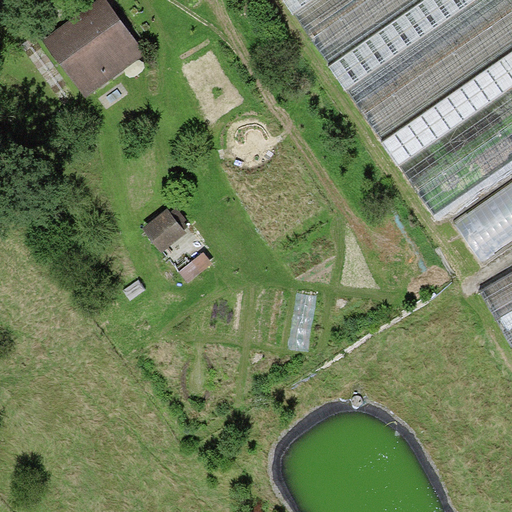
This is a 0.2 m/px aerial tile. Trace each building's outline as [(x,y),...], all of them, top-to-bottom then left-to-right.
[(107,0),(98,0),(43,39),(84,97),(146,54),(107,0)] [(511,0),(286,0),(436,220),(511,166),(511,0)] [(511,241),(511,180),(454,220),(483,262),(511,241)] [(167,208),(142,228),(162,252),(187,232),(184,229),(188,226),(184,221),(185,220),(176,208),(170,212),(167,208)] [(212,263),(204,252),(179,272),(187,283),(212,263)] [(511,272),(481,290),(511,341),(511,272)]
